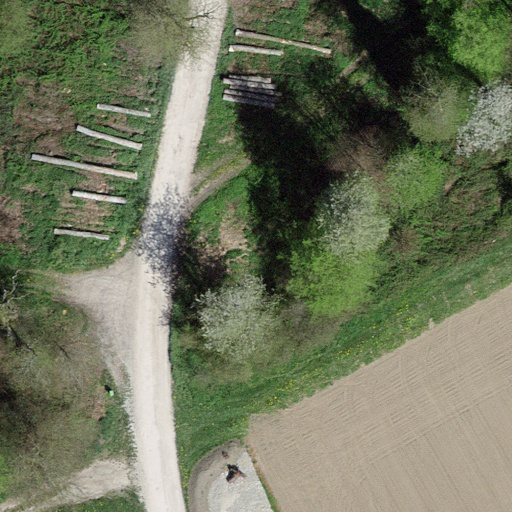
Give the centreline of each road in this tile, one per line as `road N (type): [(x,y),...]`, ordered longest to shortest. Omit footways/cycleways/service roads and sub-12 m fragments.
road 1 (track): [(166,511),(149,379),(150,310),(203,0)]
road 2 (track): [(157,462),(32,511)]
